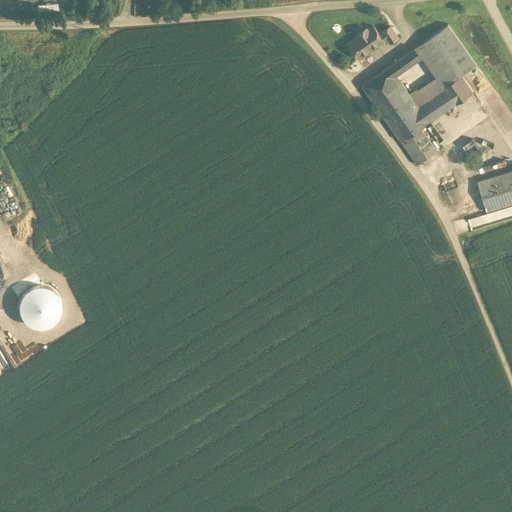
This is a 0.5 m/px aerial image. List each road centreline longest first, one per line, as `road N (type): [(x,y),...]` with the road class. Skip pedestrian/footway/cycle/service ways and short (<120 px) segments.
road 1 (unclassified): [(511,378),(446,221),(288,10)]
road 2 (unclassified): [(288,10),(0,24)]
road 3 (unclassified): [(422,0),(288,10)]
